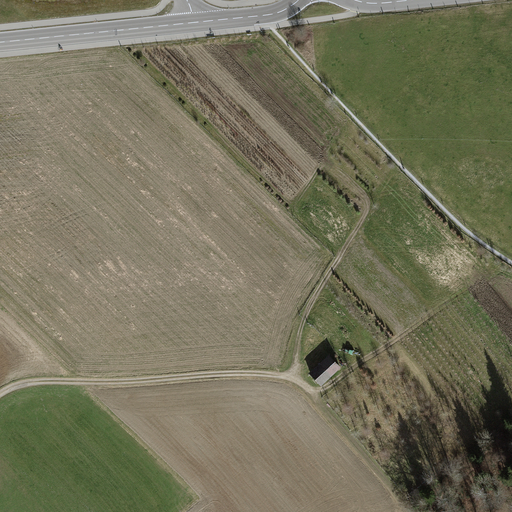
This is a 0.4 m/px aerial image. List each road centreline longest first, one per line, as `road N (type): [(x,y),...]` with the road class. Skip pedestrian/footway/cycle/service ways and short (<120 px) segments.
road 1 (track): [(0,394),(32,381),(291,377),(411,511)]
road 2 (secondary): [(0,41),(193,22)]
